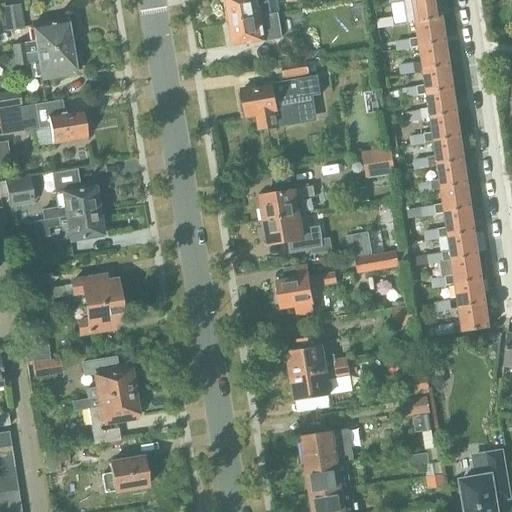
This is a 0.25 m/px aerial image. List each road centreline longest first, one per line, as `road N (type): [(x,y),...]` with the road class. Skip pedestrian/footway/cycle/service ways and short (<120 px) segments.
road 1 (residential): [(231,511),(148,0)]
road 2 (residential): [(466,0),(511,283)]
road 3 (residential): [(38,511),(6,317)]
